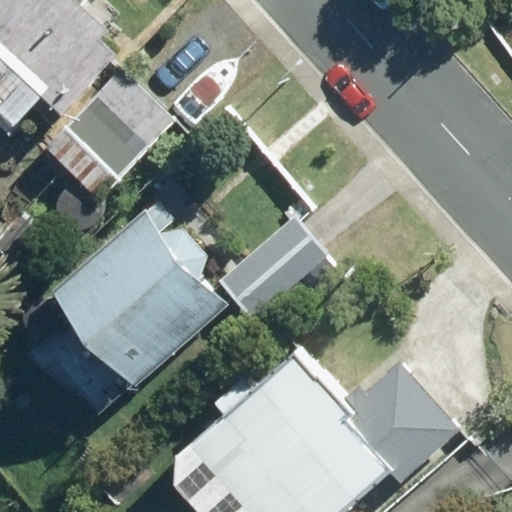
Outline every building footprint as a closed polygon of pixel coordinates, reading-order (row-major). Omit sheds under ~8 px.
[(0,0),(0,60),(55,110),(109,50),(92,34),(100,25),(77,4),(80,0),(0,0)] [(40,144),(94,195),(169,117),(117,65),(40,144)] [(219,304),(139,206),(43,286),(124,382),(219,304)] [(213,291),(241,321),(291,274),(263,246),(213,291)] [(396,480),(455,427),(392,357),(358,388),(352,382),(334,398),(307,368),(306,369),(285,345),(245,381),(237,372),(208,400),(215,408),(183,435),(252,511),(329,511),(382,465),(396,480)]
